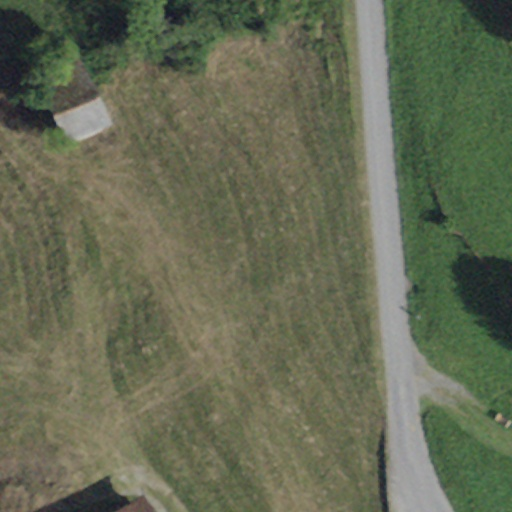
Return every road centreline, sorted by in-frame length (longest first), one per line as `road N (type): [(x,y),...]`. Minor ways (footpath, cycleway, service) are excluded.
road 1 (unclassified): [(369,0),(393,289)]
road 2 (residential): [(393,289),(416,459),(438,511)]
road 3 (track): [(511,438),(402,384)]
